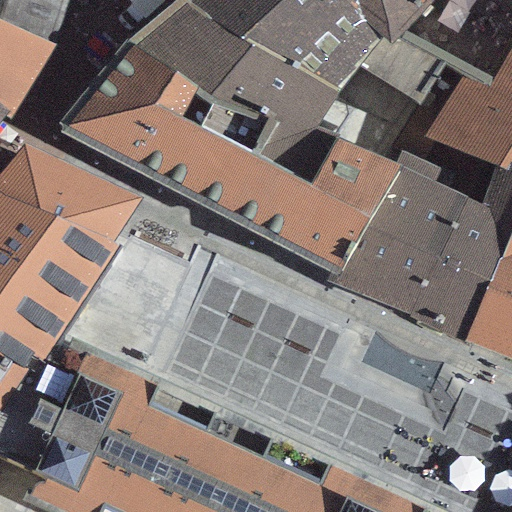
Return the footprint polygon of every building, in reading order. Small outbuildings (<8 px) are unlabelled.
[(0,0),(0,21),(55,48),(70,0),(0,0)] [(179,0),(127,45),(198,87),(180,118),(311,187),(336,139),(356,105),(337,93),(378,39),(389,45),(432,0),(179,0)] [(55,48),(0,21),(0,112),(4,114),(10,120),(50,57),(55,48)] [(198,87),(127,45),(104,81),(67,128),(339,279),(370,218),(311,187),(180,118),(198,87)] [(511,47),(493,79),(468,65),(422,137),(503,166),(511,169),(511,47)] [(511,169),(503,166),(487,203),(336,139),(311,187),(370,218),(339,279),(465,340),(511,227),(511,169)] [(139,200),(24,144),(0,175),(0,377),(16,384),(60,337),(91,347),(162,385),(233,260),(139,200)] [(511,227),(465,340),(511,359),(511,227)] [(0,457),(33,475),(91,347),(60,337),(16,384),(0,377),(0,457)] [(162,385),(91,347),(33,475),(21,499),(48,511),(443,511),(428,505),(162,385)]
